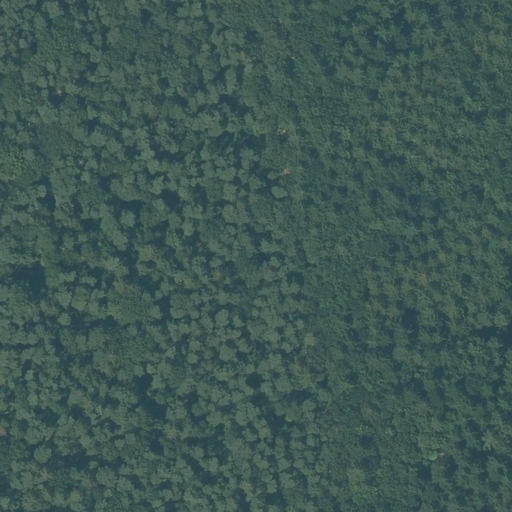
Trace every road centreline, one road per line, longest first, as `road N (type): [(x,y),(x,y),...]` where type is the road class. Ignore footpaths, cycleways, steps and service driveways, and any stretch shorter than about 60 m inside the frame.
road 1 (track): [(369,511),(265,0)]
road 2 (track): [(511,243),(408,511)]
